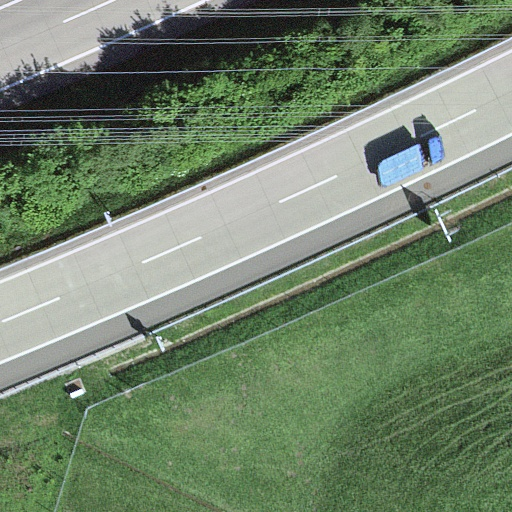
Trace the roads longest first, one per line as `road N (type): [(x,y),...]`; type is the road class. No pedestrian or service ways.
road 1 (motorway): [(0,325),(511,94)]
road 2 (motorway): [(115,0),(0,49)]
